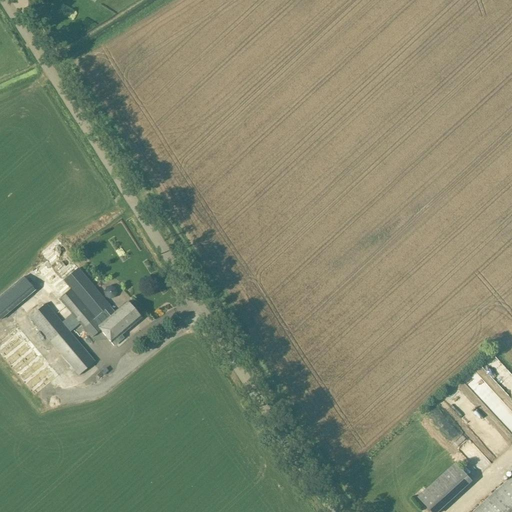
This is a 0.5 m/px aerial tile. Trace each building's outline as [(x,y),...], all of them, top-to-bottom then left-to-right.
[(92,338),(101,331),(114,347),(124,338),(122,335),(141,319),(127,303),(116,313),(66,254),(69,252),(57,239),(40,253),(47,261),(36,271),(72,314),(62,323),(46,304),(30,317),(79,376),(95,363),(70,333),(81,324),(92,338)] [(0,297),(0,320),(35,290),(24,277),(0,297)] [(475,451),(440,410),(430,417),(466,459),(475,451)] [(440,511),(473,482),(455,463),(417,498),(430,511),(440,511)] [(511,511),(511,477),(473,511),(511,511)]
